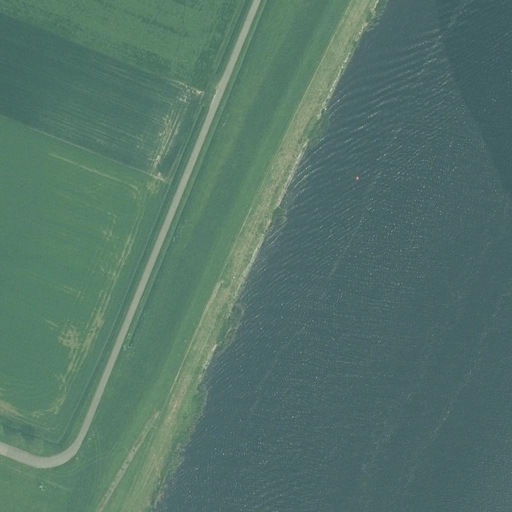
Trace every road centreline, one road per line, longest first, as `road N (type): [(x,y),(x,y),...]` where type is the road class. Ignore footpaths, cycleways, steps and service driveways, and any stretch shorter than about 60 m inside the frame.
road 1 (unclassified): [(0,448),(51,462),(80,437),(257,0)]
road 2 (track): [(346,0),(157,412)]
